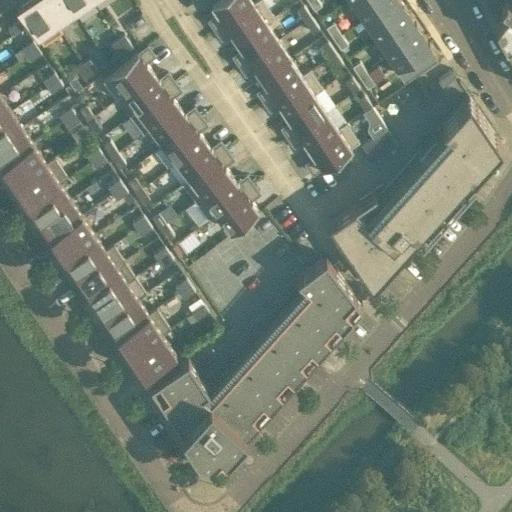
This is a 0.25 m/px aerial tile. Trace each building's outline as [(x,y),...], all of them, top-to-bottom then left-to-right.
[(56,22),(40,0),(20,0),(16,3),(43,42),(62,30),(56,22)] [(66,0),(40,0),(56,22),(74,10),(66,0)] [(66,0),(74,10),(89,0),(66,0)] [(253,1),(252,0),(214,0),(211,2),(218,12),(208,18),(214,27),(253,1)] [(264,0),(253,0),(253,1),(214,27),(220,36),(230,30),(236,39),(265,19),(273,13),(264,0)] [(318,0),(308,0),(314,8),(321,3),(318,0)] [(351,0),(363,16),(387,0),(351,0)] [(387,0),(363,16),(376,36),(410,13),(400,0),(387,0)] [(497,18),(495,21),(511,54),(511,17),(511,15),(511,0),(492,0),(489,2),(497,18)] [(303,3),(297,7),(305,19),(311,15),(303,3)] [(376,36),(390,56),(423,33),(410,13),(376,36)] [(311,15),(305,19),(312,31),(319,26),(311,15)] [(23,25),(19,18),(7,26),(12,33),(23,25)] [(265,19),(236,39),(242,48),(232,54),(238,63),(277,37),(265,19)] [(325,25),(333,36),(340,31),(333,20),(325,25)] [(340,31),(333,36),(340,47),(347,42),(340,31)] [(124,33),(117,37),(125,49),(131,44),(124,33)] [(437,53),(423,33),(390,56),(403,75),(437,53)] [(117,37),(111,41),(119,53),(125,49),(117,37)] [(260,75),(289,55),(277,37),(238,63),(245,72),(254,66),(260,75)] [(21,46),(25,52),(37,44),(32,38),(21,46)] [(328,39),(321,43),(329,55),(335,50),(328,39)] [(41,51),(37,44),(25,52),(29,59),(41,51)] [(123,90),(152,69),(145,60),(154,53),(147,44),(102,78),(115,96),(123,90)] [(335,50),(329,55),(337,66),(343,62),(335,50)] [(302,73),(289,55),(260,75),(266,83),(257,90),(263,99),(302,73)] [(88,56),(82,61),(90,72),(96,68),(88,56)] [(352,64),(359,75),(366,70),(359,59),(352,64)] [(82,61),(76,65),(83,77),(90,72),(82,61)] [(302,73),(263,99),(269,108),(278,102),(284,111),(314,91),(322,85),(310,67),(302,73)] [(441,85),(456,74),(451,68),(437,78),(441,85)] [(123,90),(136,107),(174,79),(167,70),(158,77),(152,69),(123,90)] [(42,78),(47,84),(58,76),(54,70),(42,78)] [(366,70),(359,75),(367,86),(374,81),(366,70)] [(352,74),(345,79),(353,90),(359,86),(352,74)] [(63,83),(58,76),(47,84),(51,91),(63,83)] [(180,88),(174,79),(136,107),(129,113),(142,130),(149,124),(150,125),(178,103),(171,94),(180,88)] [(314,91),(284,111),(290,119),(281,126),(287,135),(326,109),(314,91)] [(0,92),(0,115),(11,108),(0,92)] [(364,92),(357,97),(365,108),(372,104),(364,92)] [(442,124),(450,131),(371,219),(354,204),(355,203),(354,202),(328,220),(372,285),(405,247),(404,246),(403,247),(399,244),(414,229),(417,232),(414,235),(415,237),(501,141),(469,94),(442,124)] [(86,102),(79,107),(87,118),(93,114),(86,102)] [(150,125),(163,142),(200,113),(193,105),(184,111),(178,103),(150,125)] [(372,104),(365,108),(373,120),(380,116),(372,104)] [(59,113),(63,119),(75,111),(70,105),(59,113)] [(11,108),(0,115),(0,138),(22,124),(11,108)] [(309,146),(338,127),(326,109),(287,135),(293,144),(303,138),(309,146)] [(79,118),(75,111),(63,119),(67,126),(79,118)] [(200,113),(163,142),(176,159),(204,137),(198,129),(207,122),(200,113)] [(93,114),(87,118),(95,130),(101,126),(93,114)] [(338,127),(309,146),(315,155),(305,162),(312,171),(359,140),(346,122),(338,127)] [(0,138),(0,160),(1,161),(33,140),(22,124),(0,138)] [(372,160),(397,144),(386,128),(361,144),(372,160)] [(176,159),(189,176),(226,148),(220,139),(211,146),(204,137),(176,159)] [(110,138),(103,142),(111,154),(117,150),(110,138)] [(33,140),(1,161),(14,181),(46,160),(46,159),(33,140)] [(85,153),(90,159),(102,151),(97,145),(85,153)] [(233,156),(226,148),(189,176),(182,182),(195,199),(231,172),(224,163),(233,156)] [(117,150),(111,154),(119,166),(125,161),(117,150)] [(106,158),(102,151),(90,159),(94,165),(106,158)] [(14,181),(28,201),(59,180),(60,180),(68,175),(53,154),(46,159),(46,160),(14,181)] [(208,217),(216,211),(215,210),(252,182),(246,173),(237,180),(231,172),(195,199),(208,217)] [(134,174),(127,178),(135,190),(142,186),(134,174)] [(107,185),(111,191),(123,183),(119,177),(107,185)] [(59,180),(28,201),(38,217),(70,195),(60,180),(59,180)] [(259,191),(252,182),(215,210),(216,211),(229,228),(257,207),(250,197),(259,191)] [(127,190),(123,183),(111,191),(116,198),(127,190)] [(142,186),(135,190),(143,202),(150,197),(142,186)] [(38,217),(49,233),(81,212),(70,195),(38,217)] [(158,210),(152,214),(160,226),(166,222),(166,221),(158,210)] [(49,233),(63,253),(95,231),(81,212),(49,233)] [(131,220),(136,227),(147,219),(143,212),(131,220)] [(152,225),(147,219),(136,227),(140,233),(152,225)] [(166,222),(160,226),(167,238),(174,233),(166,222)] [(63,253),(74,269),(105,247),(95,231),(63,253)] [(178,240),(172,244),(179,255),(186,251),(184,249),(178,240)] [(105,247),(74,269),(84,285),(124,258),(113,241),(105,247)] [(153,252),(157,259),(169,251),(164,244),(153,252)] [(173,257),(169,251),(157,259),(162,265),(173,257)] [(187,355),(149,381),(210,470),(362,301),(328,258),(325,254),(297,276),(309,286),(201,406),(192,398),(209,387),(188,356),(187,355)] [(84,285),(95,301),(135,274),(124,258),(84,285)] [(95,301),(106,316),(138,295),(138,296),(146,290),(135,274),(95,301)] [(174,284),(179,290),(190,282),(186,276),(174,284)] [(195,289),(190,282),(179,290),(183,297),(195,289)] [(138,295),(106,316),(117,332),(148,311),(138,296),(138,295)] [(208,309),(204,302),(192,310),(197,317),(208,309)] [(117,332),(130,352),(162,331),(162,332),(170,326),(156,305),(148,311),(117,332)] [(162,331),(130,352),(144,373),(176,352),(162,332),(162,331)]
